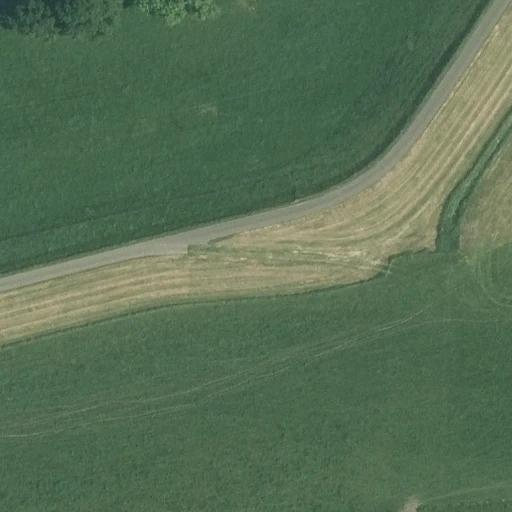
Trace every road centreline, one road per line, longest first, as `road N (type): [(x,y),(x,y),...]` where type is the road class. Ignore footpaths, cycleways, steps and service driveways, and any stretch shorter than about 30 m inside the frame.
road 1 (unclassified): [(0,289),(336,199),(373,177),(412,135),(503,0)]
road 2 (track): [(168,246),(337,259)]
